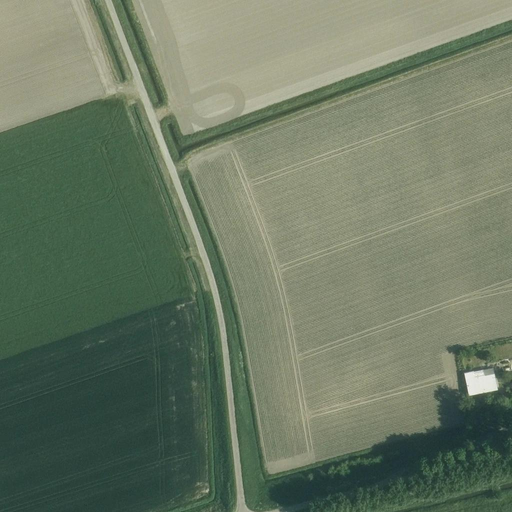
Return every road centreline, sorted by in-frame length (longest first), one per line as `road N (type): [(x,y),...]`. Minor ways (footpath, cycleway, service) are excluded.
road 1 (unclassified): [(240,511),(211,276),(107,0)]
road 2 (tertiary): [(279,511),(511,450)]
